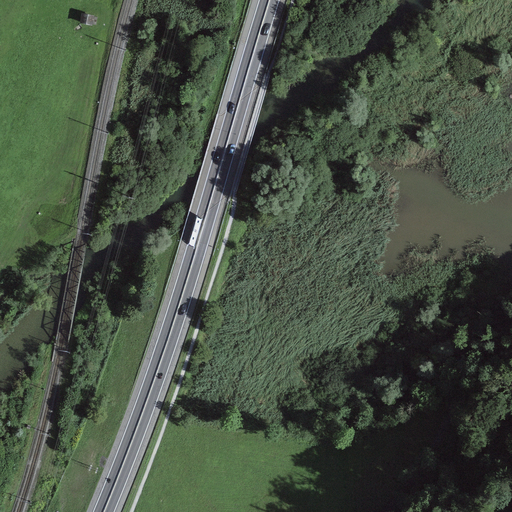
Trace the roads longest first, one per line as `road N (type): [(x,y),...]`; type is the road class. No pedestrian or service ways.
road 1 (trunk): [(108,511),(177,330),(274,0)]
road 2 (trunk): [(264,0),(157,356),(98,511)]
road 3 (track): [(386,511),(413,489),(451,402),(511,334)]
